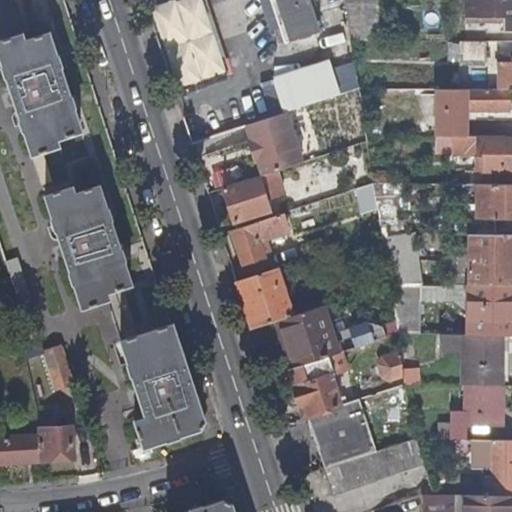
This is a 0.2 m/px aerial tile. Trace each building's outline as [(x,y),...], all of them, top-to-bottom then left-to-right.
[(269,0),(283,41),(319,29),(309,0),(269,0)] [(344,0),(350,40),(375,40),(375,0),(344,0)] [(511,33),(511,0),(463,0),(464,18),(502,18),(502,33),(511,33)] [(78,133),(45,35),(21,43),(19,35),(0,41),(0,70),(28,156),(31,156),(44,196),(41,197),(78,310),(105,300),(103,294),(128,286),(95,188),(72,196),(69,189),(55,194),(41,152),(55,147),(54,141),(78,133)] [(484,56),(485,41),(459,41),(459,56),(484,56)] [(507,88),(511,88),(511,61),(496,61),(496,88),(507,88)] [(326,72),(331,94),(355,89),(350,67),(326,72)] [(506,110),(507,88),(496,88),(432,88),(432,110),(448,111),(449,107),(464,107),(464,109),(506,110)] [(284,111),(243,124),(249,140),(246,141),(252,157),(254,156),(260,174),(300,161),(284,111)] [(492,136),(511,136),(511,122),(493,122),(492,136)] [(476,136),(445,135),(445,146),(476,147),(476,136)] [(511,176),(511,136),(492,136),(476,136),(476,147),(476,156),(481,156),(482,171),(497,171),(497,176),(511,176)] [(256,176),(220,188),(232,222),(267,211),(256,176)] [(511,217),(511,183),(475,183),(475,218),(511,217)] [(360,215),(377,210),(368,184),(352,190),(360,215)] [(372,210),(392,226),(409,205),(389,189),(372,210)] [(279,213),(228,229),(240,263),(261,256),(258,245),(265,242),(264,239),(286,232),(279,213)] [(467,283),(511,283),(511,232),(467,233),(467,283)] [(234,279),(250,327),(272,320),(306,309),(304,303),(289,307),(275,266),(234,279)] [(415,333),(415,283),(387,283),(396,333),(415,333)] [(466,333),(502,333),(511,333),(511,304),(511,283),(467,283),(466,333)] [(272,320),(287,368),(340,351),(325,303),(306,309),(272,320)] [(201,427),(167,324),(117,341),(142,417),(119,425),(128,451),(201,427)] [(352,349),(372,344),(367,325),(346,330),(352,349)] [(459,333),(459,384),(466,384),(501,384),(502,333),(466,333),(459,333)] [(61,344),(41,350),(54,388),(72,382),(61,344)] [(305,414),(307,414),(344,402),(333,372),(350,367),(344,349),(340,351),(287,368),(293,385),(291,386),(291,389),(289,391),(293,401),(296,402),(297,405),(302,404),(305,414)] [(388,379),(402,375),(399,352),(381,357),(378,364),(381,376),(388,379)] [(501,384),(466,384),(465,410),(449,410),(449,439),(454,439),(456,439),(465,439),(465,426),(501,426),(501,384)] [(324,466),(379,449),(361,397),(344,402),(307,414),(324,466)] [(0,437),(0,462),(70,458),(67,427),(38,429),(39,435),(0,437)] [(415,439),(412,438),(379,449),(324,466),(321,467),(330,493),(423,464),(415,439)] [(509,494),(511,494),(511,438),(490,439),(490,469),(490,475),(484,475),(484,494),(509,494)] [(470,439),(465,439),(456,439),(459,453),(470,453),(470,439)] [(470,469),(490,469),(490,439),(470,439),(470,453),(470,469)] [(509,511),(509,494),(484,494),(467,494),(464,494),(463,511),(509,511)] [(229,511),(225,498),(181,511),(229,511)]
